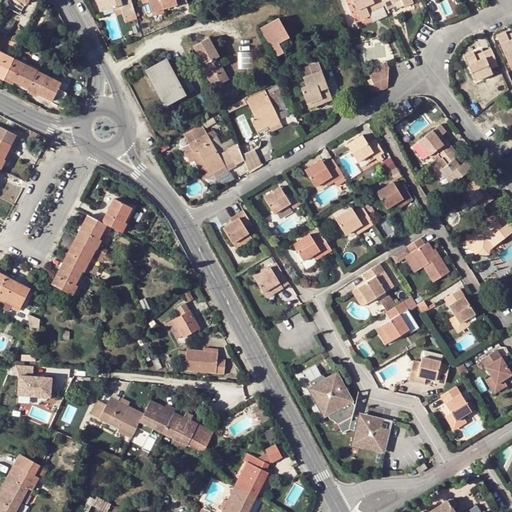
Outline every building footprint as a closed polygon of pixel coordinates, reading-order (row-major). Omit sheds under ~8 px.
[(129,12),(125,0),(90,0),(94,11),(114,5),(116,11),(117,15),(129,12)] [(181,1),(180,0),(136,0),(137,3),(143,1),(147,12),(157,8),(181,1)] [(381,0),(352,0),(361,20),(370,16),(368,12),(366,7),(374,4),(376,9),(384,5),(381,0)] [(381,0),(384,5),(386,10),(395,7),(392,2),(396,0),(400,0),(402,3),(404,7),(413,4),(411,0),(381,0)] [(402,3),(400,0),(396,0),(392,2),(395,7),(396,11),(404,7),(402,3)] [(366,7),(368,12),(376,9),(374,4),(366,7)] [(114,5),(94,11),(96,17),(116,11),(114,5)] [(288,37),(278,18),(260,28),(275,57),(283,53),(278,43),(288,37)] [(511,39),(509,41),(506,35),(505,32),(496,36),(508,61),(511,59),(511,39)] [(219,57),(208,37),(192,45),(203,64),(201,65),(213,88),(227,80),(216,57),(219,57)] [(71,45),(60,40),(52,57),(63,62),(71,45)] [(498,67),(490,49),(483,52),(485,58),(477,61),(474,56),(473,52),(464,56),(476,82),(493,75),(490,70),(498,67)] [(14,59),(0,51),(0,78),(4,80),(14,59)] [(485,58),(483,52),(474,56),(477,61),(485,58)] [(37,71),(14,59),(4,80),(13,84),(14,82),(28,89),(37,72),(37,71)] [(184,95),(165,60),(146,71),(164,105),(184,95)] [(379,65),(382,71),(389,68),(386,62),(379,65)] [(299,70),(302,78),(321,71),(318,63),(299,70)] [(369,76),(377,95),(387,88),(389,68),(382,71),(369,76)] [(323,90),(327,88),(321,71),(302,78),(305,86),(300,87),(308,108),(331,100),(329,92),(324,94),(323,90)] [(61,83),(37,72),(28,89),(27,92),(36,97),(37,94),(60,105),(65,94),(58,89),(61,83)] [(263,88),(269,97),(277,92),(271,84),(263,88)] [(273,126),(278,124),(264,93),(245,101),(253,121),(250,122),(255,134),(273,126)] [(283,118),(291,114),(282,93),(275,97),(283,118)] [(244,105),(242,100),(223,111),(226,116),(244,105)] [(243,135),(252,131),(245,114),(235,118),(243,135)] [(200,124),(181,135),(187,145),(183,147),(190,161),(194,159),(205,178),(212,173),(214,177),(236,166),(235,164),(243,160),(236,142),(233,143),(230,137),(219,143),(215,136),(216,136),(212,129),(205,133),(200,124)] [(450,150),(453,149),(447,142),(443,145),(437,138),(441,134),(445,131),(440,124),(417,142),(428,157),(433,153),(438,160),(450,150)] [(19,138),(0,128),(0,166),(11,145),(15,147),(19,138)] [(443,145),(447,142),(441,134),(437,138),(443,145)] [(365,149),(361,141),(347,149),(358,167),(366,162),(374,157),(377,163),(384,159),(377,145),(369,149),(368,147),(365,149)] [(11,145),(0,166),(0,167),(2,169),(5,160),(8,162),(15,147),(11,145)] [(458,155),(453,149),(450,150),(438,160),(443,167),(439,170),(450,184),(473,167),(467,160),(463,162),(459,166),(453,158),(458,155)] [(463,162),(458,155),(453,158),(459,166),(463,162)] [(374,157),(366,162),(370,167),(377,163),(374,157)] [(345,179),(334,162),(324,168),(323,166),(317,171),(314,168),(305,174),(316,190),(325,184),(332,180),(335,185),(345,179)] [(384,168),(389,177),(399,171),(393,162),(384,168)] [(391,176),(397,187),(405,182),(399,171),(391,176)] [(485,183),(479,175),(471,181),(457,193),(468,208),(473,204),(478,211),(492,199),(487,192),(483,196),(477,189),(482,186),(485,183)] [(328,190),(335,185),(332,180),(325,184),(328,190)] [(487,192),(482,186),(477,189),(483,196),(487,192)] [(388,215),(398,209),(397,206),(403,202),(407,210),(414,205),(403,187),(396,192),(394,188),(378,199),(388,215)] [(303,206),(293,189),(283,195),(282,192),(275,197),(273,194),(263,199),(275,218),(291,207),(294,212),(303,206)] [(361,195),(366,203),(375,197),(371,189),(361,195)] [(457,193),(451,197),(462,213),(468,208),(457,193)] [(114,198),(102,222),(106,225),(111,227),(122,233),(127,223),(125,222),(132,208),(114,198)] [(397,206),(398,209),(401,214),(407,210),(403,202),(397,206)] [(288,216),(294,212),(291,207),(275,218),(279,225),(289,218),(288,216)] [(501,217),(496,210),(469,231),(472,235),(477,235),(476,253),(489,254),(489,250),(511,231),(511,224),(510,222),(508,223),(503,216),(501,217)] [(366,236),(375,230),(365,212),(356,218),(352,212),(336,223),(347,241),(356,235),(355,233),(361,229),(366,236)] [(253,227),(244,213),(237,217),(239,220),(233,224),(223,230),(234,246),(250,235),(248,231),(253,227)] [(106,225),(102,222),(88,215),(76,238),(94,247),(99,238),(106,225)] [(106,225),(99,238),(102,239),(101,240),(104,242),(111,227),(106,225)] [(359,240),(366,236),(361,229),(355,233),(356,235),(359,240)] [(252,240),(250,235),(234,246),(236,250),(252,240)] [(324,262),(333,255),(322,237),(313,244),(311,239),(295,250),(305,266),(314,260),(313,259),(319,254),(324,262)] [(94,247),(76,238),(64,260),(83,270),(94,247)] [(426,248),(422,241),(408,250),(413,256),(423,272),(425,271),(435,285),(451,276),(441,260),(438,262),(434,255),(435,254),(430,246),(426,248)] [(97,249),(94,247),(83,270),(85,271),(92,257),(97,249)] [(98,249),(97,249),(92,257),(102,263),(105,259),(107,254),(106,253),(98,249)] [(115,258),(107,254),(105,259),(113,263),(115,258)] [(313,259),(314,260),(318,266),(324,262),(319,254),(313,259)] [(423,272),(413,256),(407,260),(417,277),(423,272)] [(83,270),(64,260),(52,283),(73,295),(77,286),(75,284),(83,270)] [(87,271),(95,275),(99,267),(92,263),(87,271)] [(286,280),(277,266),(254,280),(264,296),(280,286),(280,285),(286,280)] [(511,266),(511,267),(510,278),(502,283),(507,293),(511,290),(511,266)] [(386,275),(381,267),(367,275),(371,282),(369,284),(359,291),(369,307),(387,295),(378,281),(386,275)] [(30,288),(8,277),(0,291),(0,295),(21,307),(30,288)] [(280,286),(283,290),(289,286),(286,280),(280,285),(280,286)] [(283,290),(280,286),(264,296),(267,301),(283,291),(283,290)] [(364,309),(369,307),(359,291),(355,293),(364,309)] [(464,302),(466,300),(462,292),(446,302),(456,319),(461,327),(469,323),(477,318),(471,307),(468,309),(464,302)] [(21,307),(0,295),(0,298),(12,305),(20,309),(21,307)] [(0,298),(0,303),(10,309),(12,305),(0,298)] [(381,305),(388,316),(391,314),(397,310),(390,299),(381,305)] [(413,300),(405,305),(410,313),(418,308),(413,300)] [(181,315),(173,320),(183,337),(199,328),(185,304),(178,308),(181,315)] [(425,304),(418,308),(426,320),(432,316),(425,304)] [(410,313),(405,305),(397,310),(391,314),(395,321),(393,323),(383,329),(393,346),(411,334),(401,318),(410,313)] [(461,327),(456,319),(451,322),(459,334),(471,326),(469,323),(461,327)] [(183,337),(173,320),(165,325),(174,340),(176,339),(180,345),(186,342),(183,337)] [(389,349),(393,346),(383,329),(379,332),(389,349)] [(69,330),(61,330),(61,339),(69,339),(69,330)] [(178,360),(185,361),(186,350),(179,349),(178,360)] [(217,353),(203,351),(186,350),(185,361),(185,370),(224,374),(225,361),(217,360),(217,353)] [(501,361),(504,360),(499,351),(483,363),(493,379),(499,388),(507,383),(511,379),(511,372),(508,367),(506,368),(501,361)] [(425,353),(423,360),(442,365),(442,363),(444,359),(425,353)] [(409,382),(418,384),(419,379),(427,381),(437,384),(437,382),(442,365),(423,360),(421,366),(414,364),(409,382)] [(450,365),(442,363),(442,365),(437,382),(445,384),(450,365)] [(313,379),(324,374),(319,364),(308,370),(313,379)] [(463,364),(456,368),(462,378),(469,373),(463,364)] [(14,376),(20,376),(31,377),(32,366),(15,365),(14,376)] [(31,377),(20,376),(19,395),(52,398),(53,379),(31,377)] [(307,385),(310,390),(327,420),(329,425),(331,426),(333,428),(336,431),(338,434),(342,442),(346,439),(352,441),(350,448),(383,457),(388,438),(379,436),(382,428),(358,421),(352,419),(355,409),(336,376),(326,382),(319,378),(307,385)] [(499,388),(493,379),(489,382),(498,395),(509,387),(507,383),(499,388)] [(456,387),(438,398),(444,406),(447,405),(450,411),(448,413),(449,414),(455,423),(463,418),(472,412),(456,387)] [(327,420),(310,390),(306,393),(323,423),(327,420)] [(257,396),(253,397),(258,405),(253,408),(262,423),(269,418),(257,396)] [(98,399),(91,413),(119,428),(133,435),(137,427),(140,422),(141,418),(143,414),(127,406),(130,401),(121,397),(118,402),(111,398),(107,404),(98,399)] [(151,400),(143,414),(141,418),(140,422),(153,428),(164,434),(173,416),(174,412),(166,408),(151,400)] [(466,423),(463,418),(455,423),(449,414),(444,417),(453,431),(466,423)] [(173,416),(164,434),(173,439),(176,434),(189,442),(198,424),(182,416),(181,420),(173,416)] [(359,416),(358,421),(382,428),(379,436),(388,438),(392,425),(359,416)] [(140,422),(137,427),(150,434),(153,428),(140,422)] [(189,442),(188,444),(195,448),(205,428),(198,424),(189,442)] [(119,428),(117,431),(131,438),(133,435),(119,428)] [(205,428),(195,448),(203,452),(213,432),(205,428)] [(176,434),(173,439),(173,440),(186,448),(188,444),(189,442),(176,434)] [(269,453),(258,459),(269,464),(283,457),(276,444),(267,449),(269,453)] [(383,457),(350,448),(349,453),(381,463),(383,457)] [(20,454),(18,456),(14,465),(35,476),(40,466),(20,454)] [(247,462),(239,478),(242,480),(238,488),(256,497),(261,486),(258,485),(265,471),(269,464),(258,459),(248,454),(244,461),(247,462)] [(416,468),(419,473),(427,467),(424,463),(416,468)] [(35,476),(14,465),(8,476),(0,490),(0,493),(2,494),(0,497),(0,510),(3,511),(11,511),(18,499),(21,501),(29,488),(32,490),(39,478),(35,476)] [(40,466),(35,476),(39,478),(42,480),(48,470),(40,466)] [(268,473),(265,471),(258,485),(261,486),(268,473)] [(238,488),(234,486),(227,500),(230,502),(238,488)] [(25,503),(32,490),(29,488),(21,501),(25,503)] [(247,511),(256,497),(238,488),(230,502),(227,500),(221,511),(247,511)] [(89,496),(80,511),(87,511),(91,505),(105,511),(110,503),(96,496),(95,499),(89,496)] [(15,511),(21,501),(18,499),(11,511),(15,511)] [(485,511),(483,511),(455,511),(457,511),(457,508),(457,506),(456,504),(455,503),(453,501),(451,501),(449,501),(447,502),(431,511),(485,511)]
